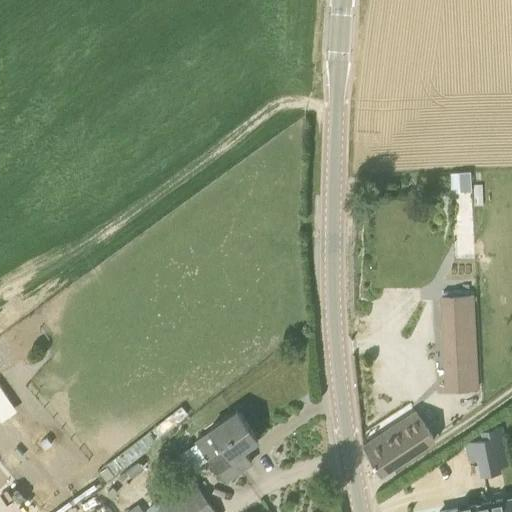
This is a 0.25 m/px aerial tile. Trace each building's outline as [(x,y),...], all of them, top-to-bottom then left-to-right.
[(440,295),(444,388),(477,387),(472,294),(440,295)] [(0,383),(0,410),(4,415),(18,404),(0,383)] [(211,459),(225,479),(252,461),(243,449),(258,438),(238,408),(209,428),(210,429),(198,437),(212,458),(211,459)] [(420,416),(366,451),(380,473),(434,437),(420,416)] [(480,474),(500,470),(493,436),(464,442),(467,456),(475,454),(480,474)] [(217,511),(196,482),(154,511),(217,511)] [(511,511),(511,497),(439,511),(511,511)]
